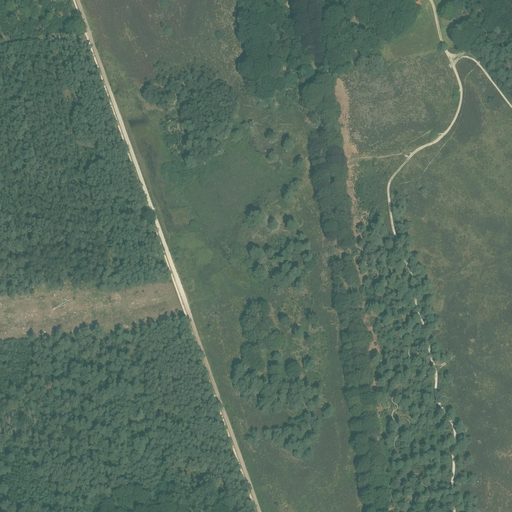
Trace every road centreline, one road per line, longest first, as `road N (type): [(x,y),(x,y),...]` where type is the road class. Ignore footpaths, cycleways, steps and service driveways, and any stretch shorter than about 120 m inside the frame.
road 1 (track): [(259,511),(90,32)]
road 2 (track): [(454,511),(453,427),(434,397),(427,331),(387,192),(417,149)]
road 3 (track): [(377,511),(328,179)]
